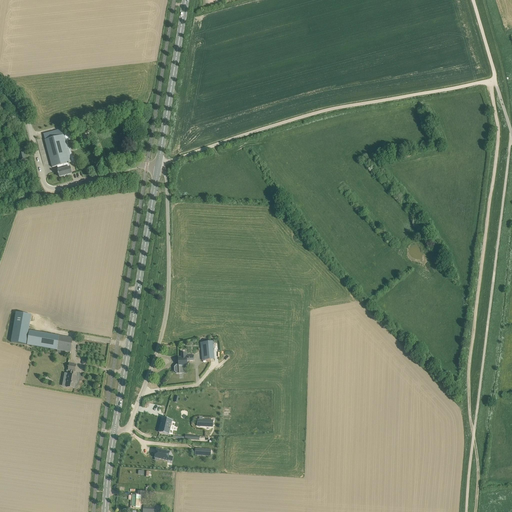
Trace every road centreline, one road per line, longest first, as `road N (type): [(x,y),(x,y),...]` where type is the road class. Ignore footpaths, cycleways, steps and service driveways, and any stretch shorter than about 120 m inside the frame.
road 1 (track): [(475,511),(468,370),(498,137),(490,80)]
road 2 (track): [(163,164),(332,108),(494,79)]
road 3 (unclassified): [(114,431),(136,409),(168,301),(167,178),(158,164)]
road 4 (secondary): [(114,431),(158,164)]
road 5 (unclassified): [(158,164),(47,187),(20,103),(0,87)]
road 6 (secondary): [(158,164),(185,0)]
